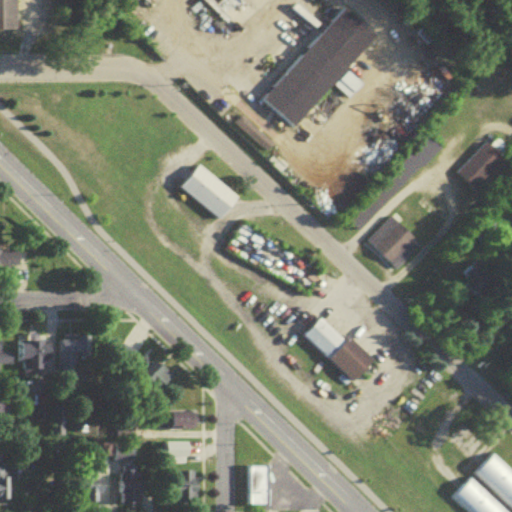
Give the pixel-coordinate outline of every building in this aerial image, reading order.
[(0,0),(10,0),(11,27),(0,27),(0,0)] [(335,3),(254,97),(288,126),(369,32),(335,3)] [(341,67),(328,83),(343,96),(356,81),(341,67)] [(235,111),(226,121),(258,150),(267,140),(235,111)] [(419,129),(432,141),(352,226),(340,214),(419,129)] [(482,143),(490,133),(501,143),(491,153),(495,157),(469,186),(448,166),(475,137),(482,143)] [(359,235),(440,153),(428,141),(348,223),(359,235)] [(188,159),(170,182),(213,217),(232,195),(188,159)] [(383,211),(358,236),(387,266),(413,240),(383,211)] [(497,226),(483,214),(466,234),(480,245),(497,226)] [(0,254),(0,273),(20,273),(20,255),(0,254)] [(455,271),(460,276),(456,281),(465,289),(477,275),(462,263),(455,271)] [(484,278),(466,290),(476,305),(494,292),(484,278)] [(313,314),(295,333),(345,381),(366,359),(342,335),(338,338),(313,314)] [(89,372),(89,344),(59,344),(59,372),(89,372)] [(15,347),(0,347),(0,369),(15,369),(15,347)] [(51,376),(51,347),(21,347),(21,376),(51,376)] [(154,367),(144,382),(162,395),(173,381),(154,367)] [(0,421),(10,421),(10,399),(0,398),(0,421)] [(188,462),(188,447),(163,447),(163,462),(188,462)] [(511,510),(469,469),(486,451),(511,476),(511,510)] [(15,487),(15,454),(0,454),(0,503),(10,503),(10,487),(15,487)] [(133,464),(133,455),(114,455),(114,464),(133,464)] [(144,485),(136,485),(136,470),(119,470),(119,509),(144,509),(144,485)] [(246,471),(246,510),(268,510),(268,471),(246,471)] [(467,511),(448,493),(465,475),(503,511),(467,511)] [(199,484),(194,484),(194,476),(176,476),(176,508),(199,508),(199,484)] [(83,480),(81,507),(105,508),(106,482),(83,480)]
